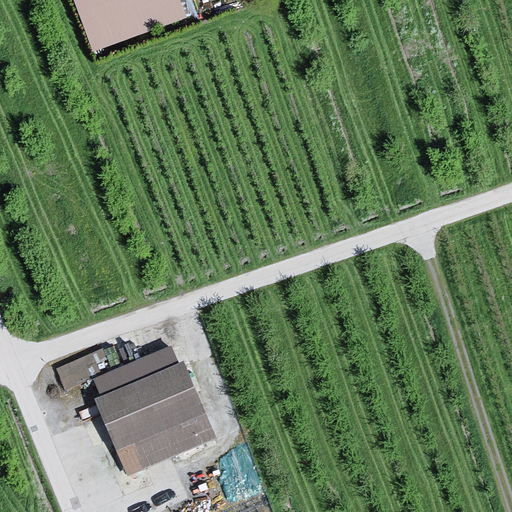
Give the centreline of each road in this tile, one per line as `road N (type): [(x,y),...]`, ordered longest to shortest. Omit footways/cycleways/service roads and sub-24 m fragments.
road 1 (track): [(0,371),(511,200)]
road 2 (track): [(417,232),(511,511)]
road 3 (unclassified): [(70,511),(0,340)]
